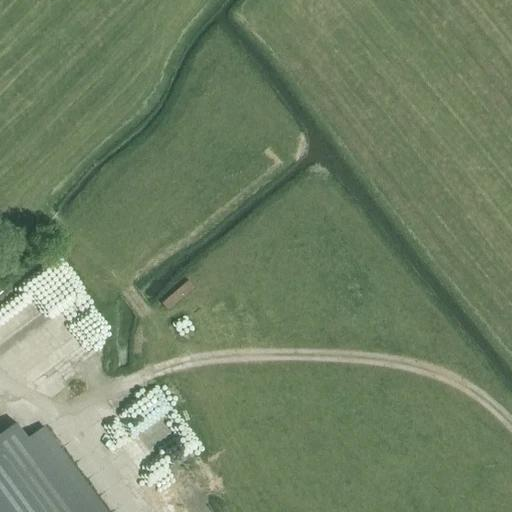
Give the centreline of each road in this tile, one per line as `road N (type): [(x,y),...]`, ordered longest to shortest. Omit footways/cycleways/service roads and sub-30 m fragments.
road 1 (track): [(72,414),(139,378),(212,357),(311,354),(404,364),(452,380),(511,428)]
road 2 (track): [(0,379),(72,414),(146,511)]
